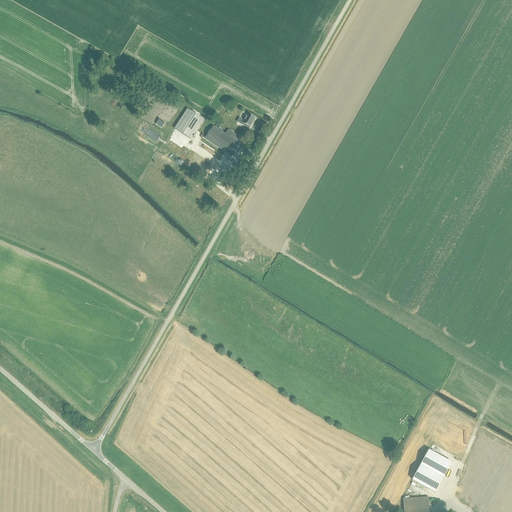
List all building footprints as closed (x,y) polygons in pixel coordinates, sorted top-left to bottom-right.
[(188,110),(175,129),(190,139),(203,120),(188,110)] [(255,118),(247,114),(244,121),(242,120),(240,124),(245,126),(246,125),(250,128),(255,118)] [(162,128),(165,123),(159,119),(156,124),(162,128)] [(232,132),(229,137),(213,126),(205,139),(230,156),(242,138),(232,132)] [(452,463),(429,451),(413,481),(435,493),(452,463)] [(428,511),(428,498),(403,499),(403,511),(428,511)]
